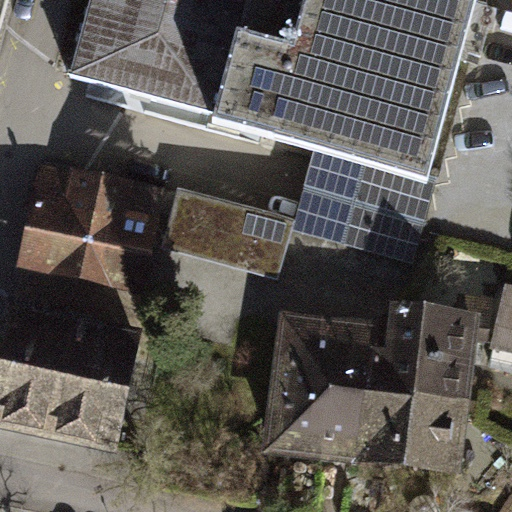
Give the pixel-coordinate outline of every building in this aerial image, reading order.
[(295,231),(419,267),(485,0),(91,0),(67,89),(318,156),(298,221),(295,231)] [(43,169),(23,277),(137,298),(157,190),(43,169)] [(298,221),(177,191),(165,248),(282,279),(295,231),(298,221)] [(511,286),(507,285),(504,297),(493,347),(492,351),(511,355),(511,286)] [(392,323),(282,313),(261,461),(463,480),(480,343),(493,347),(504,297),(465,297),(462,310),(394,305),(392,323)] [(141,340),(11,313),(0,367),(0,423),(119,448),(141,340)]
